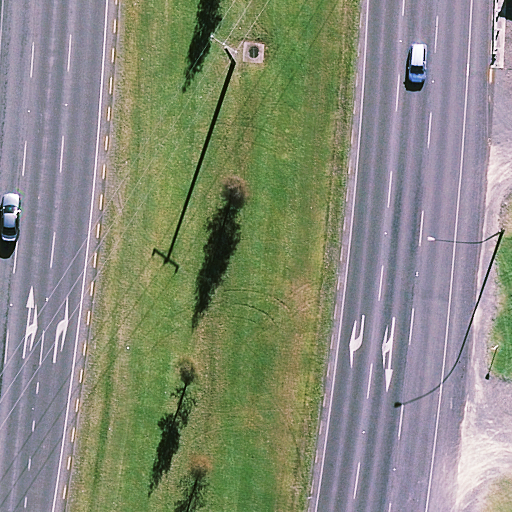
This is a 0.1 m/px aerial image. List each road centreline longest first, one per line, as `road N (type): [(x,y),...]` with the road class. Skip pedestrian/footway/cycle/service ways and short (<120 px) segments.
road 1 (primary): [(3,511),(51,111),(56,0)]
road 2 (primary): [(421,0),(372,511)]
